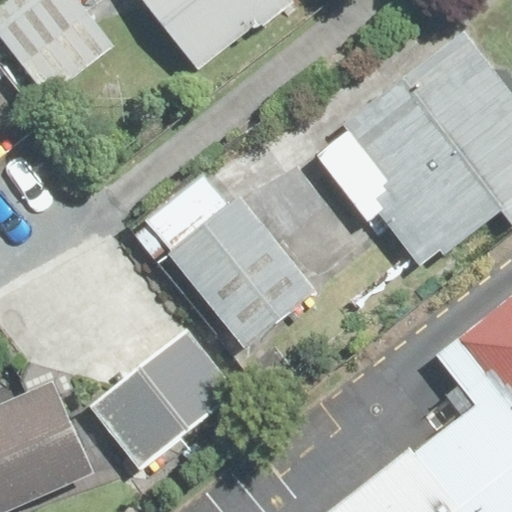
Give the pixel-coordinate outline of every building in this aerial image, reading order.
[(77,0),(0,0),(0,38),(45,99),(114,47),(77,0)] [(145,0),(195,63),(276,0),(145,0)] [(511,119),(455,48),(318,152),(417,280),(500,216),(511,228),(511,119)] [(220,169),(146,228),(243,348),(317,288),(220,169)] [(511,511),(511,300),(440,352),(474,406),(319,511),(511,511)] [(191,320),(83,399),(137,473),(246,395),(191,320)] [(53,384),(0,405),(0,511),(27,511),(94,486),(53,384)]
